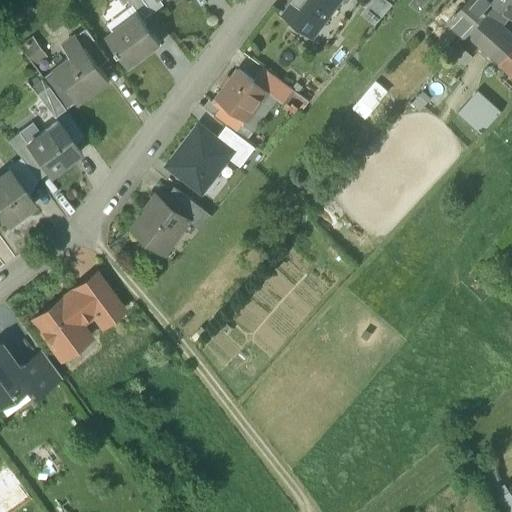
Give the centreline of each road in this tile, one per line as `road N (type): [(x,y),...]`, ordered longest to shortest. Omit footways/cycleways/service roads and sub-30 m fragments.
road 1 (residential): [(0,285),(79,224),(197,87),(259,0)]
road 2 (track): [(79,224),(190,350),(308,511)]
